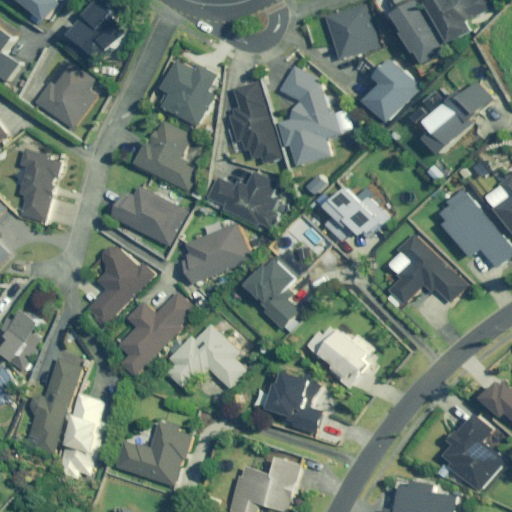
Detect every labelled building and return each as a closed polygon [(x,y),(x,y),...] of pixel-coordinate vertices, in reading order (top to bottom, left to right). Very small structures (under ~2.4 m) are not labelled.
[(25,0),(50,20),(65,2),(62,0),(25,0)] [(75,32),(103,57),(131,36),(142,23),(115,0),(102,0),(102,1),(100,0),(97,0),(86,13),(89,15),(75,32)] [(410,0),(398,8),(401,13),(398,14),(409,32),(406,33),(419,53),(422,52),(429,63),(450,50),(420,1),(415,4),(412,0),(410,0)] [(434,0),(435,1),(433,3),(455,43),(478,30),(473,21),(499,7),(495,0),(434,0)] [(381,46),(368,4),(328,16),(341,59),(381,46)] [(0,81),(4,84),(20,61),(4,50),(13,36),(0,27),(0,81)] [(391,121),(424,86),(393,57),(377,75),(384,82),(367,100),(391,121)] [(202,65),(199,70),(180,60),(165,88),(173,92),(165,107),(200,125),(216,94),(211,91),(219,74),(202,65)] [(38,102),(75,127),(104,83),(73,62),(58,85),(53,81),(38,102)] [(326,137),(331,136),(332,140),(339,137),(338,134),(342,132),(342,130),(353,127),(347,108),(330,113),(323,84),(316,80),(318,76),(297,65),(284,89),(302,100),(292,118),(281,121),(288,146),(293,144),(300,166),(332,157),(326,137)] [(263,157),(265,164),(284,158),(260,80),(236,87),(242,106),(234,108),(235,113),(231,114),(239,140),(244,139),(247,152),(252,151),(255,159),(263,157)] [(483,81),(467,95),(461,88),(452,96),(446,88),(431,101),(441,112),(432,120),(439,128),(429,137),(443,154),(484,116),(482,114),(498,99),(483,81)] [(166,119),(160,130),(158,129),(154,138),(150,136),(136,161),(190,191),(202,169),(182,158),(195,135),(166,119)] [(0,142),(11,134),(0,120),(0,142)] [(216,128),(204,122),(200,130),(212,136),(216,128)] [(57,177),(61,177),(65,159),(56,157),(57,154),(28,147),(24,164),(21,163),(17,184),(25,186),(24,194),(29,196),(24,216),(50,222),(59,184),(56,183),(57,177)] [(261,225),(263,223),(273,228),(281,214),(276,211),(281,201),(273,196),(280,182),(256,169),(248,184),(241,180),(238,186),(222,178),(211,198),(261,225)] [(511,173),(500,184),(509,194),(494,207),(511,228),(511,173)] [(330,183),(321,174),(310,185),(318,194),(330,183)] [(191,211),(176,203),(179,199),(156,186),(154,191),(142,184),(137,194),(133,192),(132,196),(127,193),(115,215),(172,246),(191,211)] [(360,193),(351,185),(331,205),(339,214),(329,224),(346,240),(360,227),(367,234),(387,214),(363,190),(360,193)] [(475,257),(485,248),(501,267),(511,257),(511,243),(465,189),(450,202),(453,205),(444,212),(451,221),(447,224),(475,257)] [(0,266),(12,254),(0,241),(0,221),(11,211),(0,199),(0,266)] [(240,221),(188,242),(193,254),(190,255),(191,258),(187,260),(197,284),(255,260),(240,221)] [(402,248),(405,251),(393,262),(402,271),(401,272),(405,276),(393,288),(397,292),(391,298),(398,305),(404,300),(407,304),(427,285),(433,291),(437,288),(452,303),(469,285),(418,233),(402,248)] [(157,274),(145,262),(141,267),(122,247),(114,246),(107,249),(106,260),(104,257),(92,268),(100,277),(99,279),(109,290),(90,308),(105,324),(157,274)] [(252,284),(267,299),(270,297),(272,300),(267,305),(271,308),(268,311),(285,328),(303,310),(292,298),(297,292),(293,288),(304,277),(282,254),(252,284)] [(179,291),(159,312),(147,301),(131,318),(140,327),(123,346),(131,354),(123,362),(136,375),(199,310),(179,291)] [(9,335),(11,337),(1,350),(12,358),(9,362),(21,371),(37,349),(35,348),(42,338),(36,334),(45,322),(28,309),(9,335)] [(233,328),(226,335),(214,323),(198,338),(195,335),(172,357),(179,364),(171,372),(185,386),(208,364),(231,388),(253,367),(248,361),(244,364),(238,358),(250,346),(233,328)] [(347,328),(344,332),(337,326),(329,335),(324,331),(313,344),(327,357),(329,355),(339,364),(333,370),(350,385),(361,372),(364,375),(375,361),(371,357),(378,349),(361,334),(358,338),(347,328)] [(26,434),(35,437),(31,446),(50,453),(84,366),(60,356),(44,395),(43,395),(42,395),(41,394),(40,394),(39,394),(38,395),(37,395),(36,395),(35,396),(34,396),(33,397),(32,397),(32,398),(31,398),(30,399),(30,400),(29,401),(29,402),(29,403),(28,404),(28,405),(28,406),(28,407),(28,408),(29,409),(29,410),(29,411),(30,412),(30,413),(31,414),(32,414),(32,415),(33,416),(26,434)] [(0,405),(6,402),(4,397),(13,392),(0,370),(0,405)] [(325,387),(327,383),(291,370),(286,383),(282,382),(273,407),(296,415),(294,420),(296,421),(294,425),(319,434),(334,390),(325,387)] [(505,383),(501,380),(484,398),(504,417),(508,413),(511,416),(511,383),(508,380),(505,383)] [(53,472),(72,478),(73,475),(76,476),(75,479),(84,482),(104,422),(100,420),(106,402),(79,394),(53,472)] [(456,443),(451,449),(449,447),(443,454),(453,463),(451,465),(481,493),(510,458),(499,448),(496,451),(485,442),(497,427),(478,411),(463,430),(461,429),(452,440),(456,443)] [(193,435),(158,424),(153,438),(142,435),(139,443),(124,438),(115,467),(173,485),(181,459),(185,461),(193,435)] [(276,475),(246,465),(230,510),(236,511),(257,511),(261,502),(288,511),(305,464),(282,457),(276,475)] [(405,484),(400,509),(388,506),(386,511),(456,511),(459,496),(437,491),(438,484),(414,479),(413,486),(405,484)]
